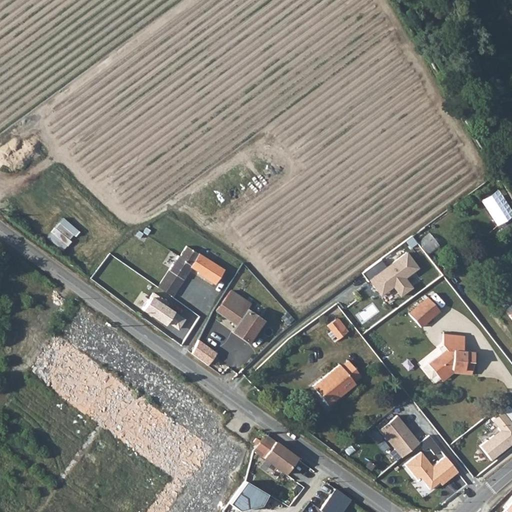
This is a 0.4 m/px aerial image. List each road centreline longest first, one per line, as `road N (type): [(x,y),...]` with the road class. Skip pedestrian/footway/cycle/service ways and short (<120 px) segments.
road 1 (tertiary): [(150,337),(391,511)]
road 2 (tertiary): [(0,227),(150,337)]
road 3 (unknown): [(416,373),(438,348),(463,345),(511,406)]
road 4 (residential): [(201,479),(104,406)]
